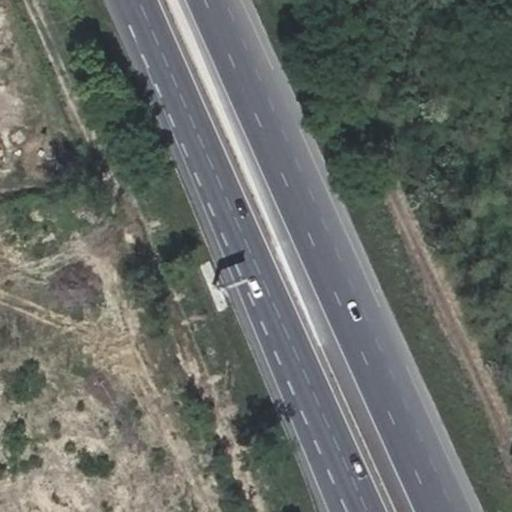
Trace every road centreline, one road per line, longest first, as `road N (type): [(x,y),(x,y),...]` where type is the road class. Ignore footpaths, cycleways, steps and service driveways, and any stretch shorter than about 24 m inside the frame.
road 1 (motorway): [(144,0),(296,351)]
road 2 (motorway): [(354,332),(211,0)]
road 3 (motorway): [(452,511),(354,332)]
road 4 (motorway): [(436,511),(354,332)]
road 5 (motorway): [(296,351),(370,511)]
road 6 (motorway): [(296,351),(356,511)]
